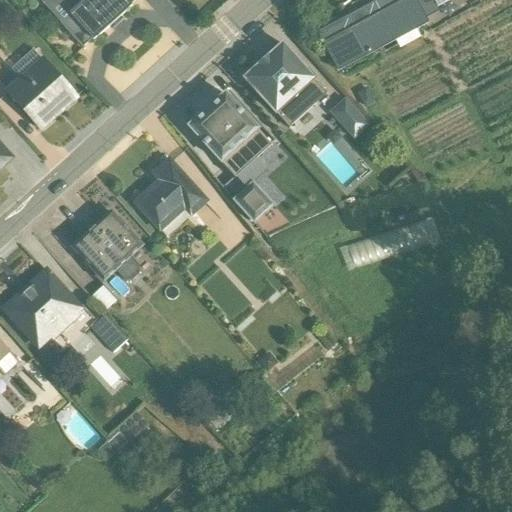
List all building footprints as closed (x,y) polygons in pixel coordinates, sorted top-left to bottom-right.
[(40,3),(83,52),(84,51),(83,49),(91,42),(93,43),(131,8),(130,7),(137,0),(140,0),(43,0),(40,3)] [(383,0),(318,34),(339,72),(426,25),(425,21),(438,13),(436,11),(453,2),(452,0),(383,0)] [(282,47),(268,59),(267,58),(257,68),(257,69),(244,81),(287,130),(325,96),(282,47)] [(19,80),(3,94),(40,135),(79,101),(42,59),(40,61),(32,52),(10,71),(19,80)] [(233,180),(270,147),(225,97),(223,97),(188,129),(233,180)] [(368,128),(344,101),(328,115),(352,143),(368,128)] [(0,173),(14,161),(0,144),(0,173)] [(165,239),(189,218),(190,220),(206,206),(168,163),(153,176),(159,183),(135,205),(165,239)] [(274,208),(252,184),(231,203),(253,227),(274,208)] [(110,212),(69,250),(103,285),(116,274),(123,282),(131,283),(139,275),(139,269),(131,260),(143,248),(110,212)] [(45,268),(0,309),(0,314),(37,354),(50,342),(52,344),(82,318),(80,315),(83,312),(83,311),(45,268)] [(0,374),(3,379),(19,365),(0,344),(0,374)] [(72,401),(54,416),(92,461),(103,453),(110,461),(139,437),(128,424),(106,442),(72,401)]
